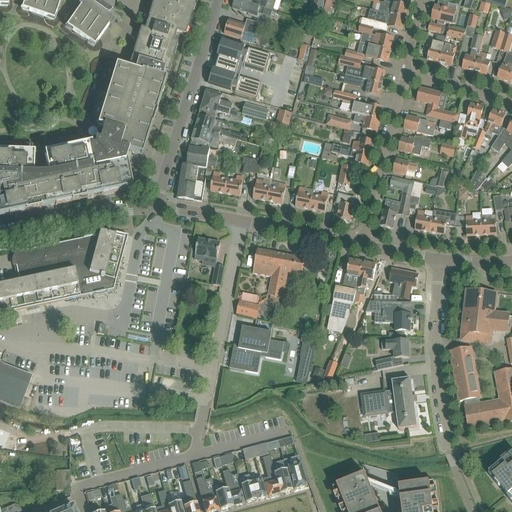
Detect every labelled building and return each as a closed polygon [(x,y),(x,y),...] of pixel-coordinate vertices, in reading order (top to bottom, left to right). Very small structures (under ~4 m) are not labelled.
[(0,0),(0,6),(0,7),(0,6),(9,7),(20,9),(29,12),(47,18),(56,21),(65,26),(73,31),(73,32),(94,47),(99,40),(107,64),(107,65),(106,65),(91,114),(91,115),(91,116),(85,136),(80,137),(78,137),(77,137),(44,144),(33,145),(0,143),(0,216),(9,215),(9,216),(41,209),(41,208),(55,205),(55,206),(118,193),(117,192),(133,189),(147,142),(166,81),(165,81),(165,79),(162,78),(164,73),(166,73),(168,67),(170,68),(173,59),(171,58),(173,53),(175,53),(178,44),(177,44),(177,42),(174,41),(176,33),(183,36),(185,30),(188,30),(191,21),(188,20),(190,15),(192,16),(195,6),(193,5),(194,0),(197,1),(197,0),(156,0),(154,0),(153,0),(148,18),(151,19),(149,24),(147,23),(145,30),(141,29),(139,36),(113,12),(115,0),(0,0)] [(273,11),(236,0),(233,9),(249,14),(249,16),(257,18),(259,13),(271,17),(273,11)] [(235,0),(236,0),(273,11),(274,12),(277,0),(262,0),(262,3),(254,0),(235,0)] [(314,0),(312,9),(322,12),(325,0),(314,0)] [(327,0),(323,15),(328,17),(331,7),(338,9),(340,2),(333,1),(331,0),(331,1),(328,0),(327,0)] [(382,3),(379,12),(405,19),(407,13),(409,7),(394,3),(394,4),(385,1),(384,4),(382,3)] [(479,11),(488,14),(491,5),(482,2),(479,11)] [(432,19),(444,23),(454,25),(454,24),(456,25),(458,16),(455,15),(458,6),(449,4),(448,10),(435,7),(432,19)] [(503,11),(507,19),(511,17),(511,15),(511,10),(507,9),(503,11)] [(361,24),(361,26),(374,29),(383,31),(384,25),(389,26),(388,27),(402,31),(405,19),(379,12),(373,10),(370,21),(363,19),(362,20),(360,19),(359,24),(361,24)] [(468,27),(475,29),(478,17),(471,16),(468,27)] [(242,40),(254,43),(256,42),(257,39),(256,36),(259,24),(248,21),(246,26),(229,21),(225,35),(242,40)] [(306,34),(312,36),(315,26),(309,24),(306,34)] [(429,31),(441,34),(443,27),(431,24),(429,31)] [(360,44),(361,44),(369,46),(372,47),(372,46),(391,51),(394,39),(377,35),(377,36),(372,35),(374,29),(361,26),(359,33),(363,34),(360,44)] [(449,28),(448,36),(458,39),(457,43),(463,44),(466,33),(449,28)] [(492,48),(500,51),(505,35),(497,32),(492,48)] [(463,70),(475,73),(480,53),(484,38),(475,35),(471,50),(472,50),(472,51),(470,57),(466,56),(463,70)] [(511,36),(505,35),(500,51),(508,53),(511,40),(511,36)] [(214,69),(212,76),(216,78),(214,85),(213,85),(213,86),(232,91),(233,87),(237,89),(235,92),(254,98),(257,90),(260,91),(262,84),(240,77),(237,88),(233,87),(237,76),(239,67),(244,52),(247,53),(244,64),(266,71),(269,63),(265,62),(268,54),(249,49),(248,52),(244,51),(245,47),(226,42),(227,43),(224,50),(221,49),(218,56),(220,57),(218,61),(216,68),(216,69),(214,69)] [(428,61),(440,64),(445,44),(437,42),(437,43),(432,42),(428,61)] [(445,44),(440,64),(452,67),(456,53),(457,48),(452,46),(445,44)] [(299,60),(308,62),(311,48),(302,45),(300,52),(299,60)] [(372,47),(369,46),(367,58),(388,63),(391,51),(372,46),(372,47)] [(312,49),(306,74),(313,75),(319,51),(312,49)] [(352,52),(351,59),(361,62),(363,62),(365,55),(352,52)] [(480,53),(475,73),(487,76),(491,61),(486,60),(487,55),(480,53)] [(498,78),(509,83),(511,76),(511,56),(510,60),(505,58),(503,65),(498,78)] [(348,67),(346,76),(358,79),(364,80),(383,85),(386,73),(360,67),(361,62),(351,59),(341,57),(339,64),(348,67)] [(306,75),(304,83),(322,88),(324,80),(306,75)] [(358,79),(346,76),(344,84),(367,90),(366,94),(380,97),(383,85),(364,80),(358,79)] [(288,90),(298,92),(302,80),(291,77),(288,90)] [(418,102),(430,105),(427,117),(457,124),(460,115),(438,110),(442,94),(421,89),(418,102)] [(208,92),(204,103),(231,111),(233,105),(220,101),(222,96),(208,92)] [(299,98),(302,101),(306,100),(307,96),(304,92),(300,94),(299,98)] [(348,113),(357,115),(361,116),(380,121),(383,109),(369,105),(369,107),(355,104),(357,97),(336,92),(333,99),(344,101),(343,104),(349,105),(348,113)] [(231,111),(204,103),(201,114),(215,119),(217,113),(222,114),(230,117),(231,111)] [(243,115),(249,116),(267,121),(270,110),(246,104),(243,115)] [(471,105),(465,127),(465,128),(460,127),(457,139),(466,141),(468,134),(477,136),(480,130),(480,129),(481,129),(484,121),(481,120),(484,108),(471,105)] [(292,114),(280,110),(276,123),(288,126),(292,114)] [(490,120),(485,130),(492,133),(500,136),(504,129),(505,129),(501,127),(502,125),(506,116),(494,111),(490,120)] [(361,116),(357,115),(354,123),(359,124),(364,125),(363,129),(377,133),(380,121),(361,116)] [(196,128),(192,142),(202,145),(207,146),(210,138),(218,141),(219,141),(218,142),(235,147),(237,140),(241,141),(243,136),(238,135),(222,131),(213,128),(215,122),(209,120),(200,116),(196,128)] [(329,116),(327,125),(344,130),(347,121),(329,116)] [(404,130),(414,132),(433,137),(435,130),(434,130),(435,124),(428,123),(428,122),(408,117),(404,130)] [(439,128),(451,131),(452,127),(456,128),(457,125),(452,124),(441,121),(439,128)] [(500,136),(491,148),(499,154),(506,144),(511,143),(511,124),(507,131),(504,129),(500,136)] [(278,132),(285,134),(287,127),(280,125),(278,132)] [(473,148),(480,151),(482,146),(486,148),(489,140),(485,138),(486,134),(480,131),(473,148)] [(342,143),(350,145),(352,137),(350,136),(350,135),(345,133),(342,143)] [(410,138),(410,140),(402,138),(399,151),(420,157),(422,147),(430,149),(432,141),(416,137),(415,140),(410,138)] [(275,149),(277,140),(269,138),(267,148),(275,149)] [(354,142),(352,150),(371,155),(374,143),(361,139),(359,143),(354,142)] [(371,155),(352,150),(326,144),(322,159),(337,163),(339,157),(332,155),(332,153),(339,155),(356,159),(355,163),(368,167),(371,155)] [(443,145),(440,155),(454,158),(456,148),(443,145)] [(202,202),(206,179),(205,179),(207,172),(207,169),(207,168),(207,167),(209,157),(210,149),(202,147),(201,149),(190,147),(187,166),(184,166),(179,199),(195,202),(195,201),(202,202)] [(263,150),(260,162),(263,163),(264,163),(268,151),(263,150)] [(511,151),(502,163),(508,169),(511,164),(511,151)] [(218,158),(209,157),(207,167),(216,168),(218,158)] [(254,161),(244,158),(243,163),(245,163),(244,173),(251,175),(252,173),(254,161)] [(307,166),(310,167),(310,168),(316,170),(318,161),(316,161),(317,159),(312,159),(312,160),(308,160),(307,166)] [(401,175),(415,178),(416,172),(418,165),(397,160),(394,173),(401,175)] [(263,163),(260,162),(254,161),(252,173),(260,175),(263,163)] [(343,166),(339,184),(351,186),(354,169),(343,166)] [(288,178),(294,179),(296,168),(290,167),(288,178)] [(430,184),(430,186),(446,189),(450,173),(440,171),(438,179),(436,179),(434,179),(433,180),(431,181),(430,184)] [(466,191),(477,191),(487,180),(477,171),(466,191)] [(211,192),(226,195),(228,180),(220,179),(221,174),(214,173),(211,192)] [(228,180),(226,195),(241,197),(244,178),(237,177),(236,182),(228,180)] [(254,199),(268,202),(271,188),(272,183),(272,180),(264,178),(258,177),(257,180),(254,199)] [(403,195),(412,197),(415,183),(396,179),(394,186),(405,189),(403,195)] [(483,187),(488,193),(497,185),(491,179),(483,187)] [(457,189),(465,192),(468,184),(460,181),(457,189)] [(271,188),(268,202),(283,205),(287,186),(280,185),(272,183),(271,188)] [(415,183),(412,197),(420,199),(423,185),(415,183)] [(427,186),(426,193),(436,196),(437,188),(427,186)] [(296,208),(311,210),(313,196),(314,192),(306,190),(300,189),(296,208)] [(313,196),(311,210),(325,213),(329,195),(322,193),(322,198),(313,196)] [(338,195),(336,205),(341,206),(337,220),(350,223),(356,199),(338,195)] [(403,195),(399,215),(407,217),(411,205),(412,197),(403,195)] [(502,196),(494,198),(496,212),(504,210),(504,208),(502,202),(502,196)] [(411,205),(407,217),(414,218),(417,206),(411,205)] [(398,210),(395,209),(385,206),(380,227),(393,230),(398,210)] [(415,231),(430,233),(433,219),(434,212),(426,211),(425,213),(418,211),(417,221),(415,231)] [(434,212),(433,219),(430,233),(445,236),(447,227),(455,228),(456,228),(457,216),(457,215),(434,211),(434,212)] [(465,218),(457,216),(456,228),(462,228),(465,218)] [(496,216),(481,217),(481,221),(482,236),(497,236),(496,216)] [(481,217),(466,218),(467,227),(467,237),(482,236),(481,221),(481,217)] [(83,239),(23,251),(22,252),(21,252),(21,253),(20,253),(19,254),(18,254),(18,255),(17,256),(17,257),(16,257),(16,258),(15,259),(15,260),(15,261),(15,262),(15,263),(15,264),(19,282),(0,286),(0,314),(93,294),(113,290),(128,236),(115,233),(115,236),(110,235),(99,232),(100,233),(99,235),(83,239)] [(199,239),(196,256),(195,261),(204,262),(205,258),(218,260),(221,243),(199,239)] [(268,296),(274,297),(282,255),(258,250),(254,274),(263,276),(272,278),(268,296)] [(282,255),(274,297),(283,299),(288,273),(302,276),(305,259),(282,255)] [(346,289),(337,333),(343,334),(351,313),(353,308),(356,299),(357,295),(357,292),(363,262),(350,260),(347,275),(353,277),(350,290),(346,289)] [(357,292),(357,295),(364,296),(367,280),(373,281),(374,275),(376,265),(363,262),(357,292)] [(225,268),(217,266),(216,266),(212,286),(221,287),(225,268)] [(402,285),(400,299),(409,301),(412,287),(416,288),(419,275),(393,269),(391,279),(390,283),(402,285)] [(336,288),(328,331),(337,333),(346,289),(336,288)] [(462,341),(472,342),(491,344),(492,331),(508,333),(509,325),(510,315),(494,313),(496,294),(467,291),(462,341)] [(240,301),(237,315),(257,318),(259,305),(257,304),(240,301)] [(370,302),(366,315),(367,315),(367,314),(383,315),(383,320),(384,320),(383,323),(393,323),(396,323),(396,332),(410,332),(411,322),(410,322),(412,322),(412,320),(412,315),(400,315),(400,310),(403,310),(403,303),(397,303),(374,302),(370,302)] [(97,334),(104,335),(105,326),(99,325),(97,334)] [(234,352),(230,369),(258,374),(261,357),(281,361),(283,352),(287,353),(289,343),(284,342),(284,344),(271,341),(272,338),(273,333),(243,328),(240,347),(235,346),(234,348),(236,349),(235,352),(234,352)] [(409,342),(399,343),(382,343),(382,351),(386,351),(386,352),(396,351),(396,359),(409,358),(409,342)] [(316,345),(303,343),(300,358),(301,358),(297,382),(298,382),(298,383),(306,385),(316,345)] [(469,428),(505,422),(505,424),(511,422),(511,370),(496,373),(501,402),(481,405),(471,349),(451,352),(460,402),(464,401),(466,408),(465,408),(469,428)] [(337,367),(342,356),(334,353),(330,364),(337,367)] [(346,353),(341,366),(348,368),(352,356),(346,353)] [(376,362),(378,371),(394,368),(392,358),(376,362)] [(0,402),(19,410),(32,376),(3,365),(0,363),(0,402)] [(322,382),(326,371),(316,368),(312,379),(322,382)] [(327,369),(323,380),(333,378),(335,372),(327,369)] [(397,413),(397,416),(399,430),(408,429),(417,428),(411,379),(401,380),(393,381),(394,391),(362,396),(365,417),(397,413)] [(77,430),(98,423),(97,418),(76,426),(77,430)] [(291,438),(285,440),(287,446),(293,445),(291,438)] [(119,442),(120,448),(132,446),(131,439),(119,442)] [(102,448),(111,469),(122,465),(113,443),(102,448)] [(259,447),(248,450),(249,451),(250,457),(251,458),(261,455),(259,447)] [(511,511),(511,453),(507,458),(506,456),(501,460),(502,462),(489,472),(496,481),(495,482),(499,487),(500,486),(509,496),(507,497),(511,502),(511,501),(511,511)] [(232,455),(226,456),(228,465),(235,463),(232,455)] [(58,468),(67,468),(67,457),(58,457),(58,468)] [(270,457),(262,459),(268,479),(263,480),(268,498),(269,497),(270,497),(271,499),(275,498),(276,496),(279,495),(280,495),(280,494),(273,468),(270,457)] [(289,466),(287,467),(291,481),(289,481),(292,491),(294,491),(295,490),(299,489),(300,491),(304,490),(304,488),(305,487),(305,488),(307,487),(300,463),(299,464),(289,467),(289,466)] [(400,487),(399,481),(398,475),(362,465),(366,474),(334,487),(344,511),(438,511),(434,482),(400,487)] [(273,468),(280,494),(280,495),(282,494),(281,494),(291,491),(291,492),(292,491),(289,481),(286,470),(285,470),(285,471),(279,472),(278,467),(273,468)] [(56,471),(57,491),(70,491),(70,470),(56,471)] [(229,471),(223,473),(227,489),(232,507),(232,508),(234,507),(243,505),(244,504),(238,483),(233,485),(229,471)] [(261,477),(250,480),(251,483),(256,501),(258,501),(265,498),(265,499),(266,498),(261,477)] [(204,478),(196,480),(204,511),(215,511),(217,511),(218,511),(220,511),(218,502),(216,502),(213,491),(208,492),(204,478)] [(187,498),(181,499),(185,511),(183,511),(182,511),(198,511),(190,482),(183,484),(187,498)] [(242,485),(241,486),(246,504),(247,504),(247,503),(255,501),(255,502),(256,501),(251,483),(250,483),(242,485)] [(217,492),(215,493),(218,502),(220,511),(222,511),(222,510),(231,508),(232,508),(232,507),(227,489),(226,490),(217,492)] [(93,492),(87,494),(89,501),(95,500),(93,492)] [(162,507),(157,509),(157,511),(170,511),(168,503),(165,492),(158,494),(162,507)] [(122,495),(115,497),(118,511),(131,511),(131,510),(126,511),(122,495)] [(105,507),(106,511),(118,511),(115,497),(113,498),(114,500),(112,501),(113,506),(106,508),(105,507)] [(180,499),(168,503),(170,511),(182,511),(183,511),(180,499)] [(155,511),(152,501),(142,504),(144,511),(155,511)]
